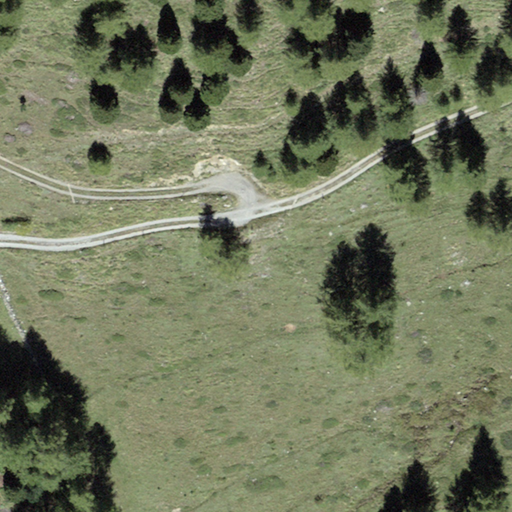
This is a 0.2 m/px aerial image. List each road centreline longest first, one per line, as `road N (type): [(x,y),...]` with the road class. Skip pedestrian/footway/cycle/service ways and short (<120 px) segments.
road 1 (track): [(0,224),(64,225),(253,192),(344,159),(461,93),(511,85)]
road 2 (track): [(253,192),(229,183),(85,191),(0,159)]
